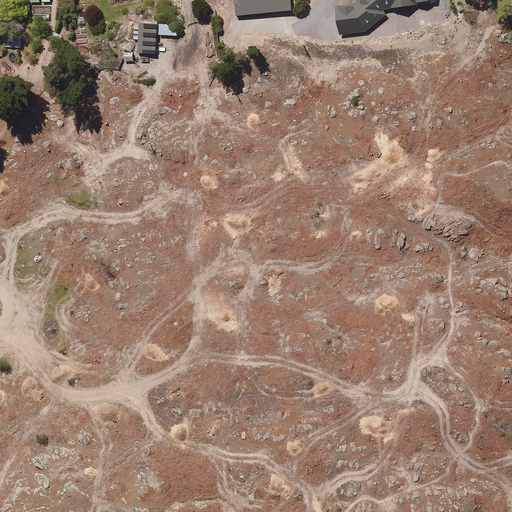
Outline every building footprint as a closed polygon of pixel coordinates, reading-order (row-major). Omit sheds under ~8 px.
[(290,0),(233,0),(235,16),(291,10),(290,0)] [(358,0),(353,4),(335,6),(338,36),(367,33),(387,16),(383,9),(435,2),(434,0),(358,0)] [(425,17),(416,19),(418,27),(427,25),(425,17)] [(177,24),(139,22),(137,54),(156,55),(157,35),(177,36),(177,24)] [(4,36),(3,47),(20,47),(20,37),(4,36)]
